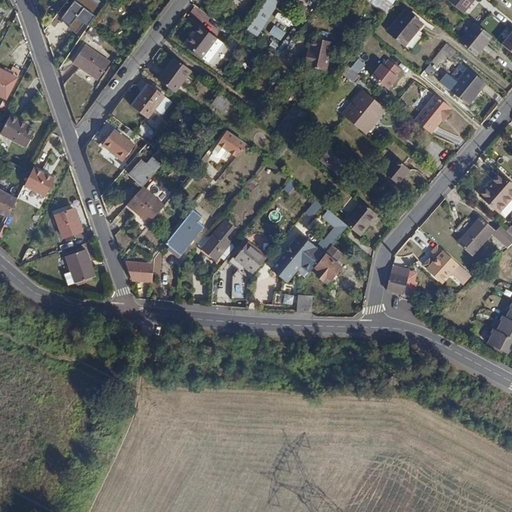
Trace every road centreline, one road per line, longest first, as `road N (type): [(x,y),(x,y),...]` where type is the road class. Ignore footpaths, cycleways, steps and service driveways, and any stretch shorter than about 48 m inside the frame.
road 1 (residential): [(374,326),(384,250),(511,103)]
road 2 (unclassified): [(128,315),(374,326)]
road 3 (residential): [(70,141),(128,315)]
road 4 (residential): [(180,0),(70,141)]
road 5 (unclassified): [(374,326),(419,335),(511,383)]
road 6 (residential): [(22,0),(70,141)]
road 7 (unclassified): [(0,265),(24,288),(67,306),(128,315)]
